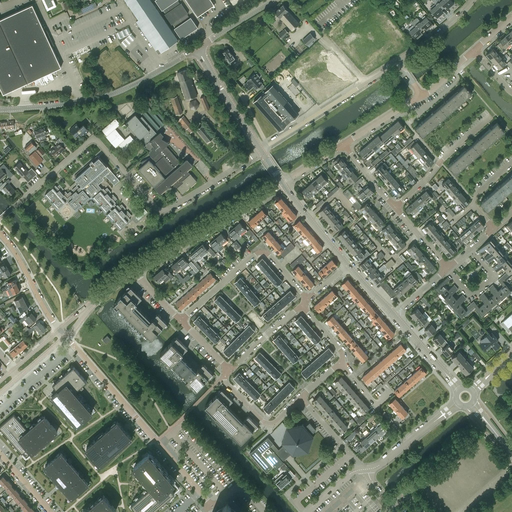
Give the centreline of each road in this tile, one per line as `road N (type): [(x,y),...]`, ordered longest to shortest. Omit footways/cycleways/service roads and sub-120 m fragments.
road 1 (residential): [(0,217),(92,136),(160,212),(261,151)]
road 2 (residential): [(210,505),(73,346)]
road 3 (unclassified): [(0,109),(118,91),(196,47)]
road 4 (residential): [(132,272),(282,183)]
road 5 (residential): [(179,319),(257,253),(266,253),(306,300)]
road 6 (residential): [(261,151),(398,60)]
road 7 (residential): [(395,208),(490,119)]
road 8 (unclassified): [(261,151),(196,47)]
